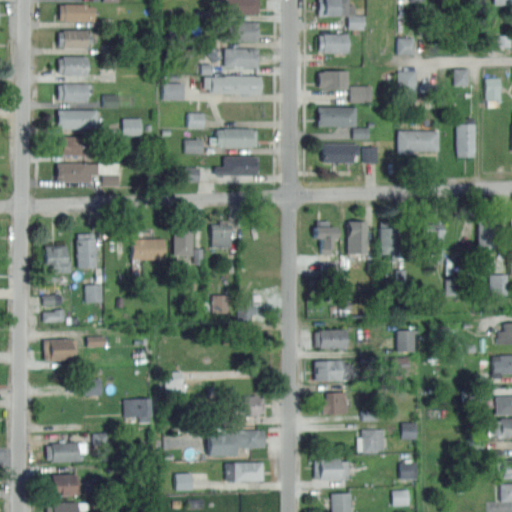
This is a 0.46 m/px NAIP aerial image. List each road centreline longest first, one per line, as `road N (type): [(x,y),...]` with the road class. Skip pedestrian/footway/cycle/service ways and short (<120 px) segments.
road 1 (residential): [(511,186),(0,205)]
road 2 (residential): [(25,0),(23,511)]
road 3 (residential): [(293,0),(291,511)]
